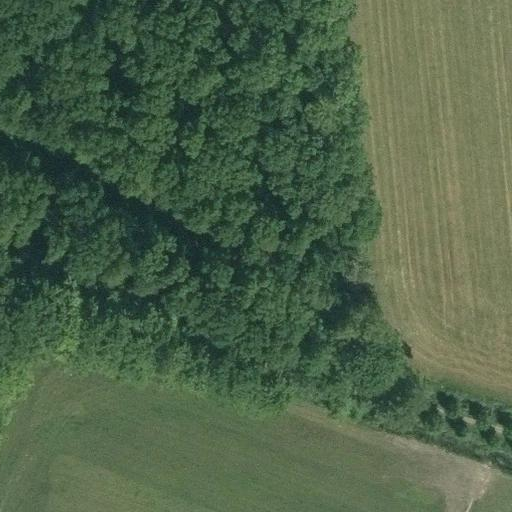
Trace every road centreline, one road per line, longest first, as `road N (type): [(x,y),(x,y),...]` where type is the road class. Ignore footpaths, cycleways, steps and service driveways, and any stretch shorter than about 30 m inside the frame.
road 1 (track): [(0,164),(298,288),(324,305),(383,389)]
road 2 (track): [(0,257),(383,389)]
road 3 (track): [(383,389),(511,434)]
